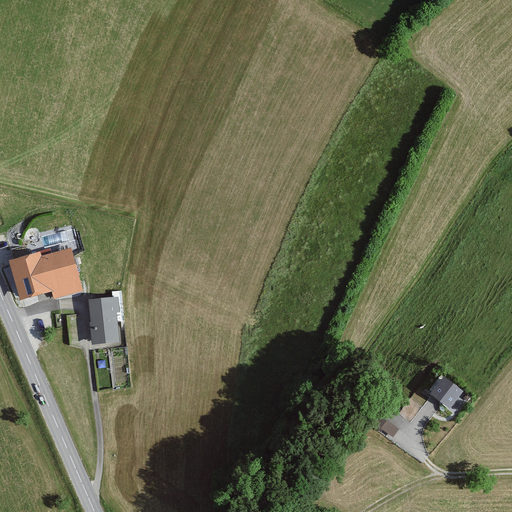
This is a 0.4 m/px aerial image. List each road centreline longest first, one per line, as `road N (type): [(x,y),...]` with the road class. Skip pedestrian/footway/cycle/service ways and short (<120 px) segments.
road 1 (track): [(305,511),(286,484),(307,427),(511,142)]
road 2 (tertiary): [(0,290),(96,511)]
